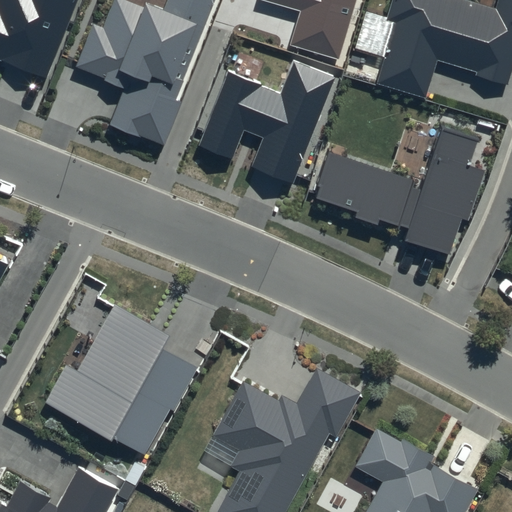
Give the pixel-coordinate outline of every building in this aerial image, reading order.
[(0,0),(0,63),(47,83),(81,0),(0,0)] [(113,134),(154,150),(216,0),(169,0),(165,10),(139,0),(109,0),(80,72),(130,93),(113,134)] [(353,0),(267,0),(301,10),(290,48),(337,57),(353,0)] [(441,0),(405,0),(376,85),(424,101),(437,63),(505,86),(511,64),(511,0),(500,0),(495,18),(441,0)] [(278,90),(223,66),(198,140),(234,162),(245,123),(269,130),(254,161),(293,179),(329,69),(292,57),(278,90)] [(333,151),(313,209),(451,256),(492,139),(440,121),(420,180),(333,151)] [(29,228),(0,215),(0,237),(20,247),(29,228)] [(0,356),(7,344),(0,340),(0,277),(13,255),(0,247),(0,356)] [(102,288),(45,396),(142,446),(198,339),(102,288)] [(211,504),(223,511),(281,511),(356,385),(314,361),(293,396),(242,366),(206,426),(244,448),(211,504)] [(379,474),(358,511),(455,511),(475,476),(373,420),(352,459),(379,474)] [(102,511),(118,484),(75,462),(56,498),(14,476),(0,503),(0,511),(102,511)]
